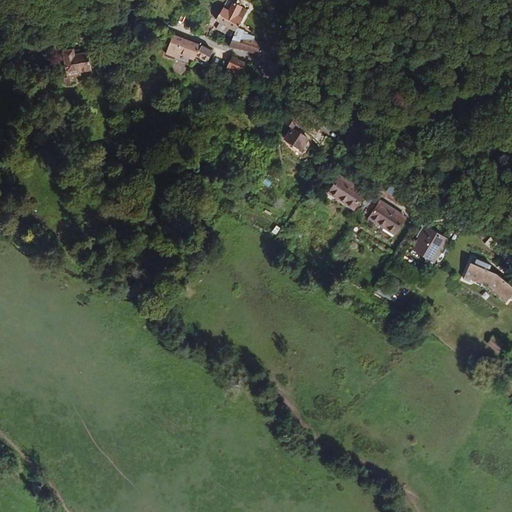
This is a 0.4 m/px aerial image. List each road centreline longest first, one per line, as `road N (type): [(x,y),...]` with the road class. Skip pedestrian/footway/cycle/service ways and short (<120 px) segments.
road 1 (unclassified): [(326,125),(226,46),(137,20),(82,33)]
road 2 (unclassified): [(326,125),(511,247)]
road 3 (unclassified): [(511,82),(367,123),(326,125)]
